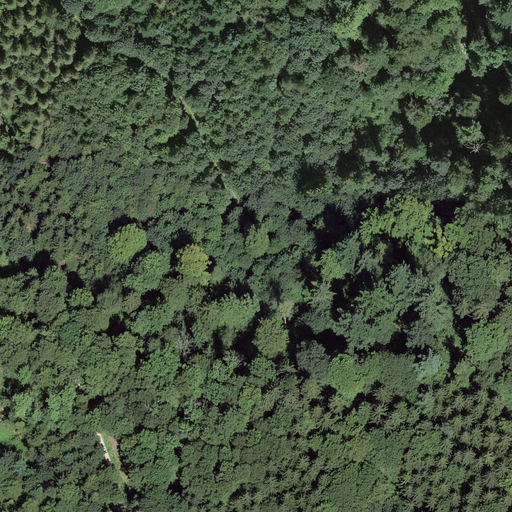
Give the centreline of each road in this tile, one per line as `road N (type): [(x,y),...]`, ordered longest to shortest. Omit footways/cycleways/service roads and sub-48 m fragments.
road 1 (track): [(56,0),(78,29),(161,78),(262,243),(315,293),(434,349)]
road 2 (track): [(4,320),(65,357),(122,511)]
road 3 (track): [(471,0),(460,54),(475,86),(511,102)]
